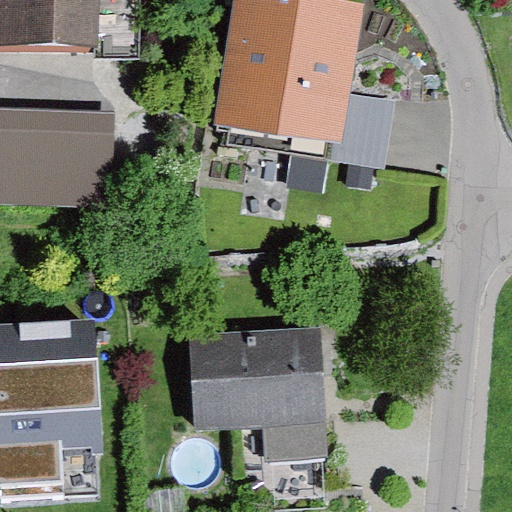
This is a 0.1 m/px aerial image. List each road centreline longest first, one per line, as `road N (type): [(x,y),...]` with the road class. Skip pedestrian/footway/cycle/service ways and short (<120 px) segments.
road 1 (residential): [(443,511),(466,216)]
road 2 (residential): [(466,216),(469,86),(460,49),(431,0)]
